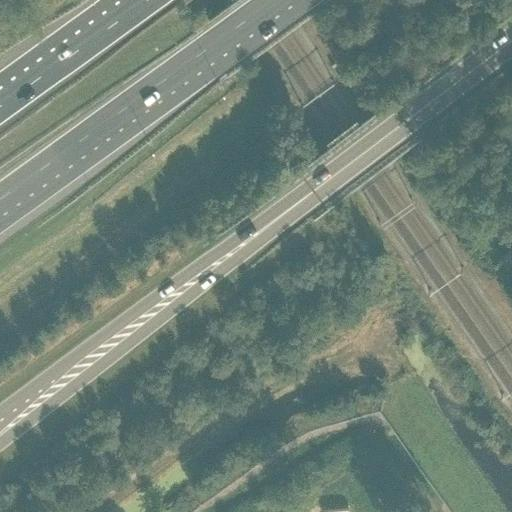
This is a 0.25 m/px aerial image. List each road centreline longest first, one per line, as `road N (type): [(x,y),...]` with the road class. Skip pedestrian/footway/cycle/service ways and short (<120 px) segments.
road 1 (secondary): [(0,443),(231,262),(265,226)]
road 2 (motorway): [(0,197),(277,0)]
road 3 (secondary): [(265,226),(248,230),(0,413)]
road 4 (secondary): [(265,226),(511,39)]
road 5 (motorway): [(145,0),(0,105)]
